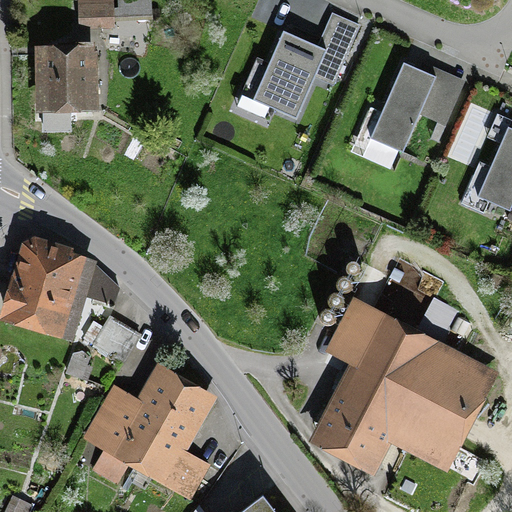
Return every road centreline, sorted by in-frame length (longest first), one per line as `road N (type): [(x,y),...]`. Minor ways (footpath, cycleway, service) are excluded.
road 1 (tertiary): [(0,188),(85,234),(143,281),(327,511)]
road 2 (residential): [(354,0),(483,57),(511,25)]
